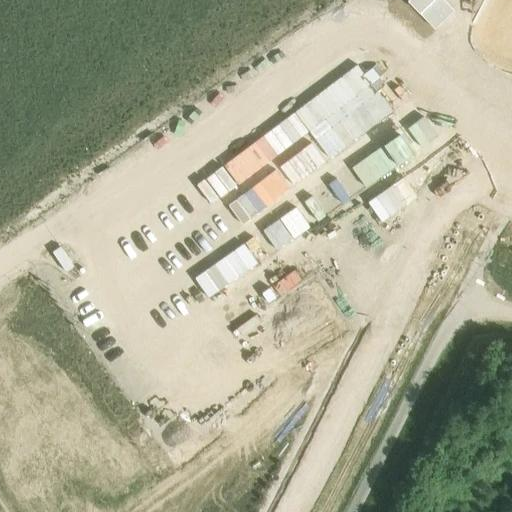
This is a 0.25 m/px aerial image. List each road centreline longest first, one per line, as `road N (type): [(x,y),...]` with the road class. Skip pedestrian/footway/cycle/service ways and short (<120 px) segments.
road 1 (residential): [(315,511),(505,151)]
road 2 (track): [(353,511),(442,337)]
